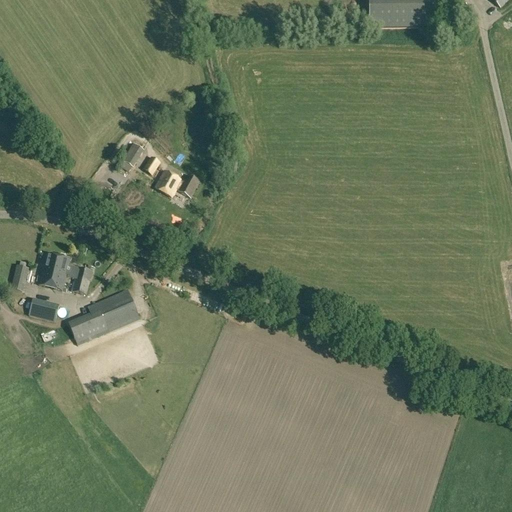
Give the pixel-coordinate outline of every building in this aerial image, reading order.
[(368,0),(369,30),(429,29),(428,0),(368,0)] [(492,0),(500,8),(508,0),(492,0)] [(122,162),(133,169),(143,152),(133,145),(122,162)] [(145,172),(152,176),(160,164),(152,160),(145,172)] [(179,194),(190,200),(200,183),(188,177),(184,184),(165,174),(157,189),(171,197),(175,191),(179,193),(179,194)] [(72,293),(86,297),(92,272),(68,266),(69,261),(48,255),(44,268),(43,268),(39,286),(62,291),(66,276),(68,276),(67,278),(75,280),(72,293)] [(10,291),(23,294),(28,270),(16,267),(10,291)] [(68,324),(78,347),(140,321),(128,291),(88,308),(90,315),(68,324)] [(198,297),(195,303),(207,309),(210,303),(198,297)] [(29,317),(55,323),(59,306),(33,300),(29,317)] [(48,343),(59,342),(59,333),(47,334),(48,343)]
